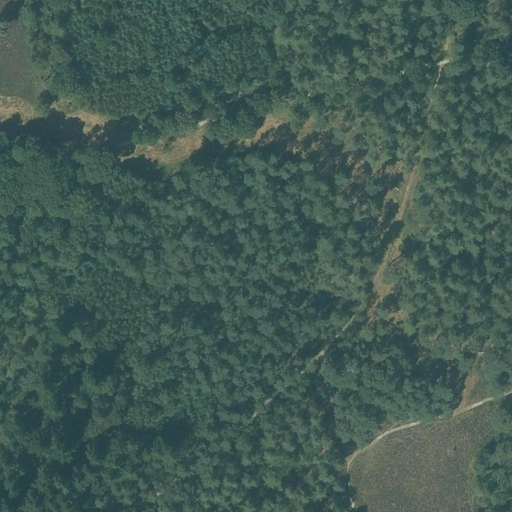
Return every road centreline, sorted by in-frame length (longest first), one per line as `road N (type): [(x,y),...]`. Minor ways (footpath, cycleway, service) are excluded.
road 1 (track): [(134,511),(310,371),(378,275),(395,237),(450,0)]
road 2 (track): [(0,387),(67,224),(78,158)]
